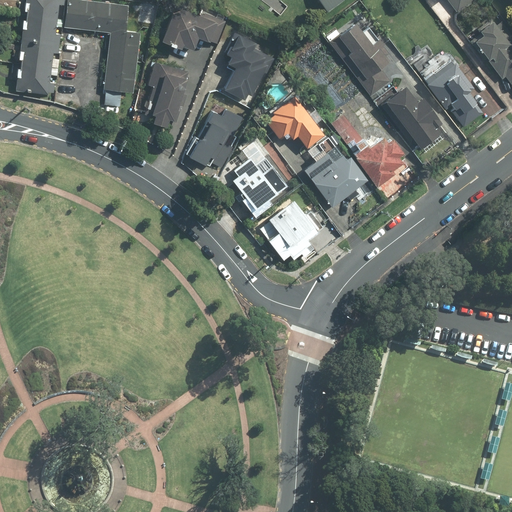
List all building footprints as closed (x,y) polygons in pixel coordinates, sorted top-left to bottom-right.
[(25,0),(17,90),(49,93),(49,90),(54,91),(54,82),(50,81),(53,51),(58,52),(60,34),(55,33),(58,3),(63,3),(63,0),(25,0)] [(95,0),(67,0),(65,26),(110,31),(104,88),(107,88),(105,103),(120,104),(122,90),(133,91),(137,52),(140,30),(125,29),(128,3),(95,0)] [(318,0),(328,12),(344,0),(318,0)] [(442,0),(455,15),(474,0),(442,0)] [(196,36),(218,45),(227,22),(174,2),(159,42),(190,54),(196,36)] [(489,65),(501,80),(504,78),(511,88),(511,40),(507,33),(509,32),(500,20),(494,25),(489,18),(475,30),(478,34),(470,40),(487,62),(490,59),(492,62),(489,65)] [(339,60),(371,97),(390,81),(380,69),(388,62),(378,49),(383,44),(367,26),(360,32),(352,23),(336,36),(348,53),(339,60)] [(257,43),(234,31),(221,55),(229,59),(225,67),(232,70),(221,91),(242,102),(246,95),(249,97),(270,57),(253,49),(257,43)] [(463,129),(484,112),(467,91),(472,87),(450,60),(442,67),(439,64),(430,70),(431,72),(422,79),(426,84),(425,85),(444,110),(448,106),(451,110),(449,111),(463,129)] [(179,91),(185,68),(171,64),(170,67),(152,62),(146,86),(150,87),(143,115),(151,117),(148,126),(163,130),(166,121),(176,124),(185,93),(179,91)] [(437,117),(421,98),(418,101),(404,85),(382,103),(421,150),(440,133),(431,122),(437,117)] [(289,98),(262,121),(278,140),(285,134),(290,140),(294,137),(305,149),(321,135),(289,98)] [(240,116),(223,108),(219,116),(210,111),(198,137),(195,135),(185,158),(203,166),(207,157),(213,160),(211,164),(220,168),(230,146),(222,142),(225,134),(230,137),(240,116)] [(330,123),(346,145),(351,141),(353,144),(360,139),(341,114),(330,123)] [(400,154),(389,139),(385,142),(380,136),(366,147),(365,145),(350,156),(377,190),(395,176),(391,171),(401,164),(397,157),(400,154)] [(323,153),(301,171),(330,208),(367,180),(349,157),(342,156),(342,155),(342,154),(341,153),(341,152),(341,151),(340,151),(340,150),(339,150),(339,149),(338,149),(337,148),(336,148),(335,148),(334,148),(333,148),(332,148),(332,149),(331,149),(330,149),(330,150),(329,150),(329,151),(328,151),(328,152),(328,153),(327,153),(323,153)] [(235,175),(229,180),(252,211),(287,186),(265,156),(253,165),(248,157),(231,169),(235,175)] [(292,199),(266,220),(275,233),(265,240),(281,262),(288,257),(291,260),(298,255),(299,258),(314,247),(308,239),(325,227),(310,206),(302,212),(292,199)] [(420,340),(405,335),(402,345),(417,350),(420,340)] [(445,347),(429,342),(426,351),(442,356),(445,347)] [(471,353),(457,349),(454,359),(468,363),(471,353)] [(497,360),(483,356),(481,365),(495,369),(497,360)] [(498,399),(507,402),(511,385),(503,383),(498,399)] [(492,425),(501,428),(505,411),(496,408),(492,425)] [(485,452),(494,455),(499,435),(490,432),(485,452)] [(492,463),(483,461),(478,481),(487,483),(492,463)]
